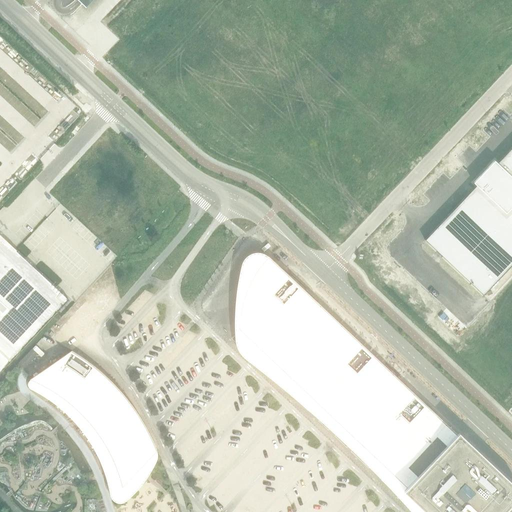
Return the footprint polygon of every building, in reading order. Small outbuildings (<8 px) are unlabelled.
[(250,15),(256,8),(247,0),(220,0),(170,54),(178,60),(164,75),(238,144),(252,130),(273,150),(294,128),(301,135),(344,90),(320,68),(314,75),(299,62),(296,66),(275,46),(279,42),(250,15)] [(371,92),(297,171),(335,207),(409,128),(371,92)] [(476,185),(425,240),(483,295),(511,264),(511,146),(497,163),(494,160),(473,182),(476,185)] [(103,158),(68,195),(119,243),(154,206),(103,158)] [(0,372),(68,299),(60,291),(56,288),(32,266),(24,259),(16,251),(13,250),(6,243),(0,237),(0,372)] [(263,260),(268,255),(260,251),(253,250),(247,251),(243,253),(240,257),(236,262),(234,280),(232,294),(231,309),(231,324),(231,337),(233,347),(236,353),(241,357),(271,381),(396,500),(407,511),(432,511),(406,487),(238,328),(239,322),(239,315),(240,308),(242,302),(244,295),(246,289),(249,283),(252,277),(255,271),(259,266),(263,260)] [(239,322),(238,328),(406,487),(432,511),(511,511),(511,485),(268,255),(263,260),(259,266),(255,271),(252,277),(249,283),(246,289),(244,295),(242,302),(240,308),(239,315),(239,322)] [(140,468),(157,450),(151,438),(145,426),(138,415),(131,404),(122,393),(113,383),(104,374),(93,365),(83,357),(71,350),(30,379),(43,385),(56,393),(67,401),(79,411),(89,422),(98,434),(106,446),(112,459),(118,473),(122,487),(140,468)] [(43,385),(30,379),(25,382),(24,385),(25,387),(26,389),(31,391),(41,397),(54,406),(65,416),(74,426),(87,444),(93,455),(100,470),(103,479),(106,489),(108,496),(111,502),(116,504),(119,503),(126,498),(133,489),(139,481),(152,464),(155,457),(157,450),(122,487),(118,473),(112,459),(106,446),(98,434),(89,422),(79,411),(67,401),(56,393),(43,385)]
